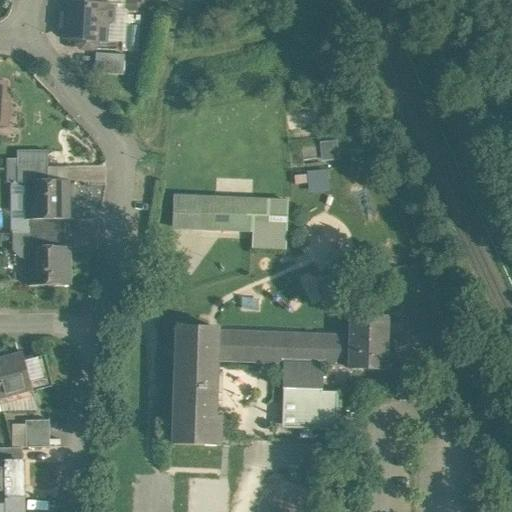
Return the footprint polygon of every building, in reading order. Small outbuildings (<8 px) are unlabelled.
[(105,5),(69,3),(67,39),(77,40),(77,45),(81,49),(92,49),(96,46),(97,41),(103,41),(104,24),(110,19),(110,12),(105,6),(105,5)] [(101,51),(99,67),(122,70),(124,55),(101,51)] [(303,158),(321,158),(320,141),(303,141),(303,158)] [(335,143),(321,144),(323,160),(337,159),(335,143)] [(47,182),(47,168),(17,168),(17,183),(27,183),(27,182),(47,182)] [(328,189),(327,168),(306,169),(307,190),(328,189)] [(67,219),(67,182),(47,182),(27,182),(27,183),(27,220),(58,220),(67,219)] [(198,230),(199,198),(171,197),(170,229),(198,230)] [(270,201),(199,198),(198,230),(257,232),(257,240),(268,241),(269,222),(270,201)] [(270,201),(269,222),(281,222),(282,201),(270,201)] [(59,234),(58,220),(28,220),(29,234),(59,234)] [(59,234),(29,234),(29,248),(59,248),(59,234)] [(29,248),(28,248),(28,286),(68,286),(68,248),(59,248),(29,248)] [(387,317),(352,316),(350,337),(350,365),(350,369),(389,371),(389,352),(385,352),(387,317)] [(217,329),(177,328),(173,445),(220,446),(221,418),(214,418),(216,360),(217,332),(217,329)] [(350,337),(217,332),(216,360),(283,363),(282,389),(283,389),(282,404),(297,404),(296,429),(314,430),(336,430),(337,419),(338,392),(322,392),(323,364),(350,365),(350,337)] [(22,353),(0,358),(0,400),(32,391),(24,362),(22,353)] [(43,356),(24,362),(32,391),(51,386),(43,356)] [(49,420),(25,421),(25,448),(49,448),(49,420)] [(0,498),(23,498),(22,463),(0,462),(0,498)] [(168,511),(170,477),(135,476),(133,511),(168,511)] [(226,511),(228,479),(196,478),(194,511),(226,511)] [(0,511),(22,511),(23,498),(0,498),(0,511)]
